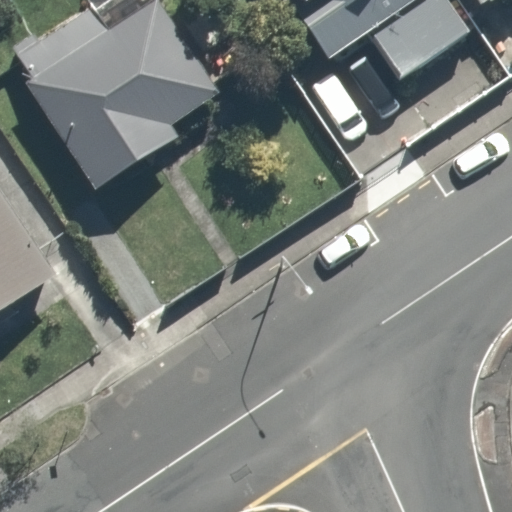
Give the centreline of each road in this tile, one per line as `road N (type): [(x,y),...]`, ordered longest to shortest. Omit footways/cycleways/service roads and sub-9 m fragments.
road 1 (tertiary): [(99,511),(329,358)]
road 2 (secondary): [(329,358),(511,236)]
road 3 (secondary): [(397,511),(329,358)]
